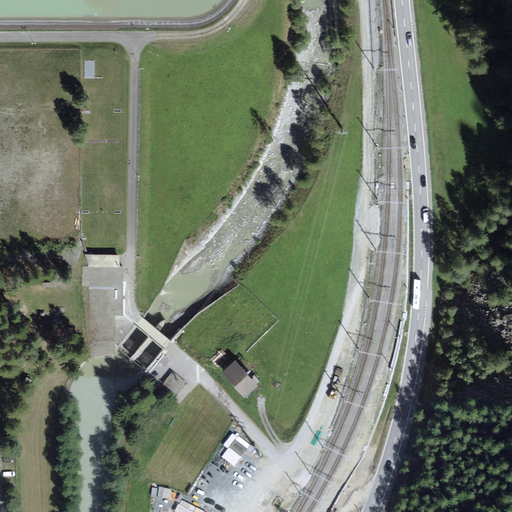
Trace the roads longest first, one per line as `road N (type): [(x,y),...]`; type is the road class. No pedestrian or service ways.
road 1 (unclassified): [(362,0),(374,164),(366,265),(294,453),(284,460),(273,455),(167,354)]
road 2 (secondary): [(402,0),(420,188),(420,290),(406,391),(369,511)]
road 3 (track): [(135,35),(133,326)]
road 4 (track): [(0,35),(199,33),(226,21),(244,0)]
